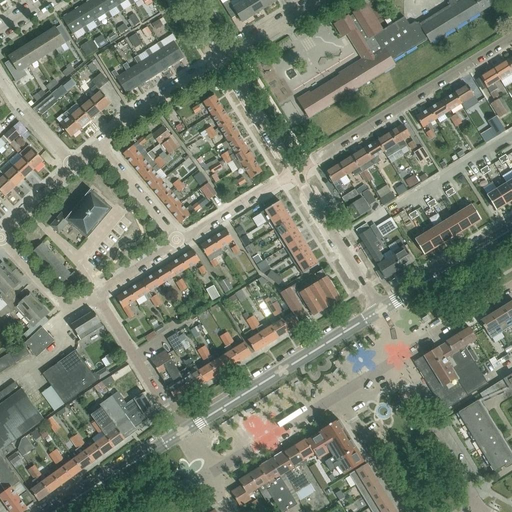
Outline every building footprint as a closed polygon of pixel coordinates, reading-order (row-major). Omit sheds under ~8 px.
[(112,18),(108,12),(107,13),(98,0),(92,0),(86,4),(95,20),(97,19),(105,14),(109,20),(112,18)] [(123,11),(120,5),(118,6),(114,0),(98,0),(107,13),(108,12),(116,7),(120,13),(123,11)] [(253,15),(244,1),(243,0),(233,0),(229,2),(228,1),(222,4),(231,19),(237,15),(242,23),(253,15)] [(265,8),(259,0),(245,0),(244,1),(253,15),(265,8)] [(259,0),(265,8),(276,1),(275,0),(259,0)] [(500,0),(453,0),(456,4),(427,21),(426,20),(416,26),(414,22),(409,25),(403,16),(387,26),(404,53),(427,39),(430,44),(500,0)] [(101,25),(97,19),(95,20),(86,4),(74,11),(84,27),(86,26),(94,21),(97,27),(101,25)] [(387,26),(381,30),(366,4),(333,24),(342,37),(348,33),(359,50),(357,51),(362,59),(338,74),(339,76),(306,97),(304,95),(296,100),(308,119),(394,65),(392,61),(404,53),(387,26)] [(89,32),(86,26),(84,27),(74,11),(63,19),(73,34),(82,28),(86,34),(89,32)] [(128,17),(134,26),(140,22),(134,14),(128,17)] [(137,31),(144,43),(154,38),(147,26),(137,31)] [(46,34),(55,50),(56,50),(59,55),(63,53),(60,47),(65,44),(55,28),(46,34)] [(135,33),(129,38),(136,47),(142,43),(135,33)] [(46,55),(55,50),(46,34),(36,40),(46,55)] [(107,44),(102,35),(94,40),(99,49),(107,44)] [(37,61),(46,55),(36,40),(27,45),(37,61)] [(82,48),(88,56),(97,50),(92,42),(82,48)] [(162,50),(172,65),(184,58),(174,42),(164,48),(160,42),(157,44),(161,51),(162,50)] [(28,67),(37,61),(27,45),(18,51),(28,67)] [(162,50),(161,51),(153,56),(149,49),(145,52),(149,58),(151,57),(161,73),(172,65),(162,50)] [(23,70),(28,67),(18,51),(9,57),(11,60),(4,64),(16,82),(27,75),(23,70)] [(149,80),(161,73),(151,57),(149,58),(141,63),(138,57),(134,59),(138,65),(139,64),(149,80)] [(500,80),(511,72),(511,71),(506,61),(493,69),(500,80)] [(87,66),(92,73),(97,69),(92,62),(87,66)] [(139,64),(138,65),(130,70),(126,64),(123,66),(127,72),(128,71),(138,87),(149,80),(139,64)] [(66,77),(75,70),(70,66),(62,73),(66,77)] [(494,84),(500,80),(493,69),(480,77),(487,88),(494,99),(498,96),(495,91),(497,89),(494,84)] [(128,71),(127,72),(119,77),(115,71),(112,73),(115,79),(116,78),(126,94),(138,87),(128,71)] [(99,90),(107,83),(108,82),(101,74),(92,81),(96,86),(91,90),(96,95),(90,100),(100,112),(111,104),(99,90)] [(58,84),(54,79),(45,87),(49,91),(58,84)] [(64,91),(70,85),(66,80),(60,86),(64,91)] [(454,94),(461,104),(474,96),(467,85),(454,94)] [(34,108),(41,115),(60,98),(54,90),(34,108)] [(448,112),(461,104),(454,94),(441,101),(448,112)] [(211,115),(222,109),(214,96),(203,102),(198,105),(198,106),(192,109),(195,114),(201,110),(206,107),(211,115)] [(90,121),(100,112),(90,100),(80,108),(90,121)] [(475,111),(481,108),(478,100),(472,102),(475,111)] [(498,100),(491,105),(499,118),(506,113),(498,100)] [(435,120),(448,112),(441,101),(429,109),(435,120)] [(81,129),(90,121),(80,108),(70,117),(81,129)] [(219,128),(230,121),(222,109),(211,115),(219,128)] [(422,128),(435,120),(429,109),(416,117),(422,128)] [(79,127),(70,117),(66,112),(62,115),(66,120),(60,125),(70,138),(81,129),(79,127)] [(453,123),(458,119),(456,115),(450,118),(453,123)] [(497,136),(505,131),(496,117),(488,122),(497,136)] [(458,119),(453,123),(455,127),(461,124),(458,119)] [(227,141),(238,134),(230,121),(219,128),(227,141)] [(390,133),(396,144),(409,136),(402,125),(390,133)] [(208,135),(214,131),(211,127),(205,130),(208,135)] [(11,143),(20,135),(13,128),(4,136),(11,143)] [(164,128),(154,136),(160,144),(170,136),(164,128)] [(429,139),(434,136),(430,130),(425,133),(429,139)] [(214,131),(208,135),(211,139),(217,136),(214,131)] [(399,149),(396,144),(390,133),(377,141),(383,152),(387,157),(399,149)] [(223,160),(246,147),(238,134),(227,141),(232,149),(221,156),(223,160)] [(147,154),(141,146),(146,142),(143,138),(123,154),(133,166),(147,154)] [(161,145),(169,155),(177,148),(170,138),(161,145)] [(189,140),(183,144),(189,151),(194,147),(189,140)] [(377,156),(383,152),(377,141),(364,149),(374,165),(380,161),(377,156)] [(411,150),(416,147),(412,141),(408,144),(411,150)] [(34,170),(43,161),(29,146),(19,155),(23,158),(34,170)] [(466,155),(462,149),(461,146),(454,150),(459,159),(466,155)] [(243,166),(254,159),(246,147),(223,160),(226,165),(227,164),(232,173),(243,166)] [(428,158),(422,148),(413,153),(419,163),(428,158)] [(366,170),(374,165),(364,149),(351,157),(361,173),(360,174),(362,178),(368,175),(366,170)] [(142,177),(162,161),(159,157),(153,161),(147,154),(133,166),(142,177)] [(360,174),(361,173),(351,157),(339,165),(345,176),(352,171),(355,176),(360,174)] [(24,179),(34,170),(23,158),(13,167),(24,179)] [(254,159),(243,166),(251,179),(262,172),(254,159)] [(155,173),(166,165),(162,161),(142,177),(152,189),(161,181),(155,173)] [(217,164),(210,169),(212,173),(224,166),(221,162),(217,164)] [(340,179),(345,176),(339,165),(326,173),(339,195),(344,192),(340,187),(343,185),(340,179)] [(14,188),(24,179),(13,167),(3,176),(14,188)] [(14,188),(3,176),(0,171),(0,191),(5,197),(14,188)] [(368,175),(362,178),(365,183),(371,179),(368,175)] [(414,175),(405,181),(409,188),(418,182),(414,175)] [(240,186),(246,182),(243,178),(237,182),(240,186)] [(172,184),(176,189),(181,184),(178,180),(172,184)] [(161,200),(171,192),(161,181),(152,189),(161,200)] [(208,183),(201,188),(210,199),(216,194),(208,183)] [(176,189),(177,190),(179,192),(184,188),(181,184),(176,189)] [(386,184),(376,191),(380,197),(390,191),(386,184)] [(511,200),(511,194),(505,184),(496,189),(505,205),(511,200)] [(362,193),(369,205),(376,201),(368,189),(362,193)] [(505,205),(496,189),(486,195),(496,211),(505,205)] [(112,209),(92,192),(90,190),(67,218),(61,214),(50,227),(58,234),(68,223),(87,239),(112,209)] [(345,203),(358,195),(354,190),(341,198),(345,203)] [(180,204),(171,192),(161,200),(171,212),(180,204)] [(383,206),(395,199),(391,193),(379,200),(383,206)] [(355,219),(368,211),(361,199),(347,207),(355,219)] [(268,221),(285,211),(279,201),(260,213),(266,223),(268,221)] [(180,224),(200,207),(197,203),(192,208),(190,206),(185,210),(180,204),(171,212),(180,224)] [(471,205),(461,211),(471,226),(481,220),(471,205)] [(285,211),(268,221),(273,230),(291,219),(285,211)] [(461,211),(452,217),(455,221),(461,232),(471,226),(461,211)] [(452,217),(443,222),(452,237),(461,232),(455,221),(452,217)] [(382,237),(397,228),(391,218),(376,227),(382,237)] [(291,219),(273,230),(279,239),(296,228),(291,219)] [(443,222),(434,228),(443,243),(450,239),(452,237),(443,222)] [(296,228),(279,239),(284,248),(302,237),(296,228)] [(434,228),(424,234),(434,249),(439,246),(443,243),(434,228)] [(378,243),(377,241),(369,229),(359,236),(377,265),(377,266),(385,279),(402,269),(393,255),(384,261),(380,254),(386,250),(381,241),(378,243)] [(220,249),(233,241),(226,230),(213,238),(220,249)] [(424,234),(414,240),(424,255),(428,253),(434,249),(424,234)] [(302,237),(284,248),(290,257),(307,246),(302,237)] [(42,242),(60,260),(64,256),(47,238),(42,242)] [(223,254),(220,249),(213,238),(200,246),(207,257),(210,262),(214,268),(218,265),(214,259),(223,254)] [(392,253),(393,255),(402,269),(413,262),(399,239),(395,242),(394,242),(387,246),(392,253)] [(74,288),(81,281),(82,280),(74,272),(71,275),(42,243),(32,253),(61,285),(66,280),(74,288)] [(307,246),(290,257),(295,266),(313,255),(307,246)] [(187,269),(199,261),(200,261),(193,250),(180,258),(187,269)] [(313,255),(295,266),(301,275),(318,264),(313,255)] [(174,277),(187,269),(180,258),(167,266),(174,277)] [(0,283),(11,273),(2,264),(0,265),(0,283)] [(161,285),(174,277),(167,266),(155,274),(161,285)] [(300,294),(313,316),(340,299),(322,270),(314,275),(318,283),(300,294)] [(0,297),(7,305),(16,297),(10,291),(20,283),(11,273),(0,283),(0,290),(2,293),(0,295),(0,297)] [(149,293),(161,285),(155,274),(142,282),(149,293)] [(225,294),(232,289),(226,279),(219,283),(225,294)] [(178,288),(184,284),(181,280),(176,283),(178,288)] [(152,298),(149,293),(142,282),(129,290),(136,301),(144,296),(147,301),(150,299),(153,303),(159,300),(156,295),(152,298)] [(184,284),(178,288),(181,292),(184,291),(186,295),(190,293),(187,289),(184,284)] [(220,298),(213,286),(205,290),(212,302),(220,298)] [(298,320),(305,316),(306,315),(294,295),(289,288),(281,293),(289,306),(293,313),(298,320)] [(127,306),(136,301),(129,290),(116,298),(123,309),(126,314),(129,320),(134,317),(127,306)] [(24,317),(39,304),(30,294),(21,303),(16,297),(7,305),(15,315),(19,311),(24,317)] [(159,300),(153,303),(156,308),(162,304),(159,300)] [(511,301),(502,307),(511,323),(511,301)] [(272,312),(279,308),(276,303),(269,307),(272,312)] [(48,313),(39,304),(24,317),(30,324),(26,327),(29,330),(23,335),(28,340),(42,327),(43,327),(38,322),(48,313)] [(300,324),(298,320),(293,313),(289,306),(284,311),(282,313),(278,315),(281,320),(282,320),(289,331),(300,324)] [(511,323),(502,307),(491,314),(502,332),(511,325),(511,323)] [(282,313),(279,308),(272,312),(275,317),(278,315),(282,313)] [(208,311),(200,315),(203,321),(211,317),(208,311)] [(80,340),(103,326),(100,321),(99,321),(93,312),(71,325),(78,335),(77,335),(80,340)] [(491,314),(480,321),(491,339),(502,332),(491,314)] [(256,322),(253,316),(246,321),(250,326),(256,322)] [(277,338),(289,331),(282,320),(281,320),(270,327),(277,338)] [(267,322),(259,327),(256,322),(250,326),(253,331),(256,329),(259,334),(266,345),(277,338),(270,327),(267,322)] [(163,326),(155,331),(157,336),(166,331),(163,326)] [(28,340),(24,344),(36,358),(54,341),(46,332),(42,327),(28,340)] [(197,327),(191,330),(195,339),(201,335),(197,327)] [(464,346),(476,339),(469,328),(458,335),(464,346)] [(155,331),(144,338),(147,342),(157,336),(155,331)] [(227,333),(223,335),(230,345),(233,343),(227,333)] [(175,334),(166,339),(175,353),(184,348),(179,341),(175,334)] [(223,334),(220,337),(226,347),(224,348),(227,354),(222,357),(228,368),(240,361),(233,350),(223,334)] [(254,352),(266,345),(259,334),(248,341),(254,352)] [(468,352),(464,346),(458,335),(446,342),(438,348),(468,397),(488,385),(474,362),(468,352)] [(240,361),(251,354),(244,343),(233,350),(240,361)] [(7,355),(14,365),(30,354),(23,345),(7,355)] [(201,356),(207,352),(204,347),(197,351),(201,356)] [(468,397),(438,348),(413,363),(444,412),(468,397)] [(97,380),(93,375),(75,350),(43,374),(64,404),(97,380)] [(179,373),(165,350),(150,359),(159,373),(167,387),(175,401),(190,391),(179,373)] [(471,350),(468,352),(474,362),(478,360),(471,350)] [(213,355),(210,357),(207,352),(201,356),(204,361),(207,359),(217,375),(228,368),(222,357),(216,360),(213,355)] [(0,373),(14,365),(7,355),(0,359),(0,373)] [(179,373),(190,391),(205,382),(198,371),(194,364),(190,359),(184,362),(187,368),(179,373)] [(205,382),(217,375),(207,359),(201,363),(204,368),(198,371),(205,382)] [(109,373),(106,368),(106,367),(96,374),(99,380),(109,373)] [(511,373),(504,379),(480,394),(482,398),(511,390),(511,389),(511,373)] [(111,376),(101,382),(105,387),(114,381),(111,376)] [(43,419),(22,389),(20,390),(14,382),(0,392),(0,453),(3,458),(14,449),(10,443),(43,419)] [(134,400),(145,418),(155,412),(144,394),(134,400)] [(135,428),(115,400),(112,396),(99,405),(101,407),(90,415),(95,421),(98,419),(102,424),(96,428),(99,433),(102,431),(106,436),(113,447),(124,439),(122,436),(135,428)] [(145,418),(134,400),(126,404),(121,396),(115,400),(135,428),(146,419),(145,418)] [(495,472),(501,468),(504,466),(506,469),(511,464),(511,456),(477,401),(455,414),(459,419),(461,418),(470,431),(467,433),(473,443),(476,441),(484,455),(482,457),(488,466),(490,465),(495,472)] [(45,423),(55,432),(60,427),(50,418),(45,423)] [(96,428),(102,424),(98,419),(95,421),(92,424),(96,428)] [(307,440),(306,441),(319,460),(331,453),(324,441),(326,439),(338,458),(335,460),(333,457),(325,462),(330,471),(338,466),(344,475),(364,462),(355,449),(356,448),(350,439),(347,441),(341,431),(344,429),(338,419),(321,430),(322,432),(319,434),(319,433),(311,438),(313,441),(309,443),(307,440)] [(77,435),(70,439),(74,444),(80,439),(77,435)] [(103,455),(113,447),(106,436),(95,444),(103,455)] [(77,449),(81,446),(84,444),(80,439),(74,444),(77,449)] [(305,439),(295,446),(307,465),(308,467),(314,464),(319,460),(306,441),(305,439)] [(92,462),(103,455),(95,444),(84,452),(92,462)] [(92,462),(84,452),(81,446),(77,449),(75,451),(79,456),(73,459),(81,470),(92,462)] [(285,454),(275,461),(273,462),(271,463),(280,477),(281,475),(282,476),(283,475),(300,501),(315,492),(310,484),(300,468),(307,465),(295,446),(284,453),(285,454)] [(52,460),(59,455),(55,450),(49,455),(52,460)] [(16,452),(7,458),(12,465),(20,459),(16,452)] [(20,481),(3,458),(0,453),(0,481),(6,490),(20,481)] [(59,455),(52,460),(56,464),(62,460),(59,455)] [(70,478),(81,470),(73,459),(63,467),(70,478)] [(257,489),(260,494),(267,491),(280,511),(285,511),(297,505),(293,499),(294,499),(280,477),(282,476),(281,475),(280,477),(271,463),(273,462),(271,463),(260,469),(260,468),(249,474),(258,488),(257,489)] [(314,464),(308,467),(322,490),(328,486),(314,464)] [(373,475),(366,464),(349,474),(356,486),(373,475)] [(31,475),(38,470),(34,466),(28,470),(31,475)] [(60,485),(70,478),(63,467),(52,475),(60,485)] [(49,493),(41,482),(38,477),(41,475),(38,470),(31,475),(35,480),(32,482),(35,486),(30,490),(38,501),(49,493)] [(257,489),(258,488),(249,474),(239,481),(242,486),(231,493),(239,506),(250,499),(249,497),(253,494),(252,492),(257,489)] [(49,493),(60,485),(52,475),(41,482),(49,493)] [(380,486),(373,475),(356,486),(362,497),(380,486)] [(6,490),(0,494),(0,498),(10,511),(22,511),(27,509),(26,508),(35,501),(20,481),(6,490)] [(369,508),(387,497),(380,486),(362,497),(369,508)] [(387,511),(394,508),(387,497),(369,508),(371,511),(387,511)] [(255,511),(263,511),(257,500),(251,504),(255,511)]
